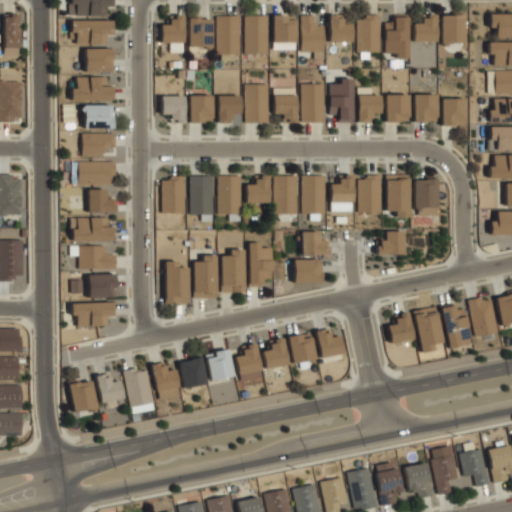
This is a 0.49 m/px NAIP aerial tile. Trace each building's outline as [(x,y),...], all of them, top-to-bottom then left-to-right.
[(105,15),(105,6),(112,6),(112,0),(67,0),(68,15),(105,15)] [(0,55),(16,55),(17,14),(2,13),(0,55)] [(382,53),(393,53),(393,58),(406,58),(405,13),(391,14),(391,21),(382,22),(382,53)] [(511,13),(487,13),(487,28),(493,28),(493,36),(511,36),(511,13)] [(264,14),(241,15),(242,54),(265,53),(264,14)] [(270,42),(293,42),(294,15),(270,14),(270,42)] [(312,51),(312,58),(321,58),(321,24),(312,24),(312,14),(298,14),(298,51),(312,51)] [(354,19),(355,58),(367,58),(367,52),(378,51),(377,14),(363,14),(363,19),(354,19)] [(438,14),(438,43),(462,43),(461,14),(438,14)] [(215,15),(215,60),(237,60),(237,15),(215,15)] [(349,41),(349,15),(326,15),(326,42),(349,41)] [(433,15),(419,15),(419,22),(410,22),(410,42),(434,41),(433,15)] [(158,24),(158,43),(168,42),(168,52),(182,52),(181,16),(167,16),(167,24),(158,24)] [(186,17),(186,50),(209,51),(210,17),(186,17)] [(74,43),(105,43),(105,34),(111,34),(110,19),(68,20),(69,32),(74,32),(74,43)] [(511,41),(485,42),(485,54),(490,54),(491,65),(511,64),(511,41)] [(82,71),(109,71),(110,49),(82,48),(82,71)] [(486,92),(511,92),(511,69),(486,70),(486,92)] [(105,76),(74,76),(74,87),(68,88),(68,99),(111,99),(111,85),(105,85),(105,76)] [(349,122),(349,78),(337,78),(337,83),(326,83),(327,114),(336,114),(336,122),(349,122)] [(0,119),(18,120),(18,80),(0,80),(0,119)] [(265,83),(242,83),(242,122),(265,122),(265,83)] [(299,83),(298,121),(321,122),(322,83),(299,83)] [(270,113),(279,113),(279,121),(294,121),(294,88),(271,87),(270,113)] [(354,90),(355,122),(370,121),(370,112),(378,112),(378,94),(367,94),(367,89),(354,90)] [(406,94),(383,93),(382,121),(406,121),(406,94)] [(434,121),(433,93),(410,94),(411,121),(434,121)] [(186,122),(210,122),(210,94),(186,95),(186,122)] [(182,122),(181,95),(158,95),(158,114),(166,114),(166,123),(182,122)] [(238,113),(238,95),(214,95),(215,123),(230,122),(229,114),(238,113)] [(438,98),(439,125),(462,125),(462,97),(438,98)] [(486,121),(511,121),(511,97),(491,98),(491,109),(486,109),(486,121)] [(110,105),(81,104),(80,127),(110,128),(110,105)] [(511,126),(488,126),(488,139),(493,139),(493,149),(511,149),(511,126)] [(112,132),(79,132),(79,155),(104,155),(104,146),(112,146),(112,132)] [(486,178),(511,177),(511,154),(491,154),(491,165),(486,165),(486,178)] [(112,161),(75,161),(75,184),(112,184),(112,161)] [(406,173),(382,174),(383,211),(392,211),(392,216),(407,216),(406,173)] [(294,174),(270,175),(271,214),(294,213),(294,174)] [(299,213),(322,213),(320,174),(298,175),(299,213)] [(327,202),(350,203),(350,175),(336,174),(336,183),(327,183),(327,202)] [(0,214),(18,215),(18,175),(0,175),(0,214)] [(159,180),(158,212),(182,213),(182,175),(167,175),(167,180),(159,180)] [(186,213),(200,214),(200,218),(209,218),(210,175),(187,175),(186,213)] [(237,175),(214,175),(215,213),(238,213),(237,175)] [(266,175),(252,176),(252,183),(243,183),(243,203),(266,202),(266,175)] [(355,211),(378,211),(378,175),(355,176),(355,211)] [(411,178),(412,215),(434,214),(433,177),(411,178)] [(511,182),(502,183),(503,206),(511,205),(511,182)] [(85,211),(112,212),(113,197),(104,197),(104,189),(86,189),(85,211)] [(511,210),(494,211),(494,220),(488,220),(488,234),(511,234),(511,210)] [(113,226),(106,226),(106,216),(69,217),(69,241),(113,240),(113,226)] [(299,254),(326,254),(326,239),(317,239),(317,231),(299,230),(299,254)] [(401,253),(401,230),(382,230),(383,239),(375,240),(375,254),(401,253)] [(0,280),(12,280),(12,274),(20,274),(20,239),(0,238),(0,280)] [(269,278),(269,247),(258,247),(258,242),(246,242),(246,286),(260,286),(260,278),(269,278)] [(103,245),(68,245),(68,255),(76,255),(76,268),(113,268),(113,254),(103,254),(103,245)] [(218,255),(219,292),(242,292),(241,249),(227,249),(227,255),(218,255)] [(190,261),(190,298),(214,297),(213,254),(200,255),(200,261),(190,261)] [(291,282),(318,282),(318,259),(292,259),(291,282)] [(185,303),(185,266),(176,266),(176,260),(162,260),(162,303),(185,303)] [(112,273),(85,274),(86,297),(113,296),(112,273)] [(511,290),(492,295),(499,325),(511,321),(511,290)] [(495,331),(488,299),(480,300),(479,296),(464,299),(472,336),(495,331)] [(112,301),(69,302),(69,315),(74,315),(75,326),(106,325),(105,315),(112,315),(112,301)] [(446,348),(469,343),(462,307),(452,309),(451,302),(438,305),(446,348)] [(417,352),(432,350),(431,343),(439,342),(434,306),(411,309),(417,352)] [(393,323),(385,324),(387,342),(410,339),(407,313),(392,315),(393,323)] [(0,350),(17,351),(17,328),(0,328),(0,350)] [(340,353),(337,335),(327,336),(326,328),(313,330),(316,356),(340,353)] [(290,363),(313,358),(307,331),(285,336),(290,363)] [(268,349),(260,350),(262,368),(285,365),(282,338),(266,340),(268,349)] [(232,356),(236,380),(259,377),(253,344),(239,347),(240,354),(232,356)] [(202,353),(208,380),(231,375),(225,348),(202,353)] [(0,355),(0,378),(14,379),(15,356),(0,355)] [(180,387),(203,384),(199,356),(176,359),(180,387)] [(177,395),(172,368),(164,370),(162,361),(148,364),(155,400),(177,395)] [(149,404),(145,370),(134,371),(134,368),(122,369),(128,412),(138,411),(137,406),(149,404)] [(117,379),(108,381),(106,372),(93,375),(98,402),(121,397),(117,379)] [(88,378),(65,383),(71,412),(94,407),(88,378)] [(19,385),(0,384),(0,407),(18,407),(19,385)] [(0,433),(18,433),(18,412),(0,411),(0,433)] [(490,482),(505,480),(504,474),(511,473),(508,445),(486,448),(490,482)] [(473,486),(485,484),(479,448),(457,451),(461,476),(471,474),(473,486)] [(435,494),(448,491),(446,479),(456,477),(451,453),(428,458),(435,494)] [(393,502),(392,494),(399,493),(392,460),(372,464),(380,505),(393,502)] [(405,490),(413,489),(415,498),(430,495),(423,462),(401,466),(405,490)] [(374,506),(366,467),(344,471),(352,510),(374,506)] [(318,481),(324,511),(337,511),(336,502),(344,500),(339,476),(318,481)] [(317,511),(311,483),(290,488),(294,511),(317,511)] [(286,511),(288,511),(283,488),(261,492),(265,511),(286,511)] [(205,498),(207,511),(229,511),(227,494),(205,498)] [(235,499),(236,511),(259,511),(258,496),(235,499)] [(201,511),(199,500),(176,504),(177,511),(201,511)]
